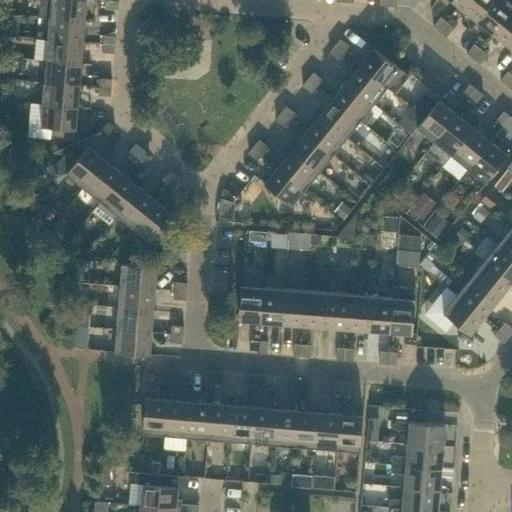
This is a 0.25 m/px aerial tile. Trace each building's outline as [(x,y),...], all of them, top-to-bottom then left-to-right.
[(86,0),(51,0),(50,17),(85,20),(86,0)] [(118,9),(119,0),(117,0),(106,0),(106,8),(118,9)] [(477,20),(492,0),(464,0),(460,6),(477,20)] [(492,0),(477,20),(493,33),(511,10),(511,3),(507,0),(492,0)] [(511,10),(493,33),(510,47),(511,44),(511,10)] [(440,31),(447,22),(441,16),(433,26),(440,31)] [(83,41),(85,20),(50,17),(48,38),(83,41)] [(446,37),(454,27),(447,22),(440,31),(446,37)] [(115,44),(116,35),(103,34),(103,43),(115,44)] [(81,63),(83,41),(48,38),(46,60),(81,63)] [(344,52),(350,46),(340,38),(335,45),(344,52)] [(114,53),(115,44),(103,43),(102,51),(114,53)] [(473,58),(481,48),(474,43),(467,53),(473,58)] [(339,59),(344,52),(335,45),(329,51),(339,59)] [(374,47),(360,64),(382,82),(387,86),(395,93),(409,75),(401,69),(400,67),(392,61),(374,47)] [(480,63),(488,54),(481,48),(473,58),(480,63)] [(79,84),(81,63),(46,60),(45,81),(79,84)] [(374,103),(387,86),(360,64),(346,81),(374,103)] [(507,85),(511,78),(511,73),(508,70),(500,80),(507,85)] [(318,86),(323,79),(313,72),(308,78),(318,86)] [(111,87),(112,78),(100,77),(99,86),(111,87)] [(312,93),(318,86),(308,78),(302,85),(312,93)] [(78,106),(79,84),(45,81),(43,103),(78,106)] [(360,120),(374,103),(346,81),(333,98),(360,120)] [(469,98),(476,89),(470,83),(462,93),(469,98)] [(111,96),(111,87),(99,86),(98,94),(111,96)] [(475,104),(483,94),(476,89),(469,98),(475,104)] [(347,137),(360,120),(333,98),(319,115),(347,137)] [(435,141),(457,113),(439,99),(417,126),(435,141)] [(76,128),(78,106),(43,103),(41,125),(52,126),(51,135),(64,136),(64,127),(76,128)] [(290,119),(296,113),(286,105),(281,112),(290,119)] [(502,125),(510,116),(503,110),(496,120),(502,125)] [(285,126),(290,119),(281,112),(275,118),(285,126)] [(451,154),(473,127),(457,113),(435,141),(451,154)] [(333,154),(347,137),(319,115),(306,132),(333,154)] [(509,131),(511,127),(511,117),(510,116),(502,125),(509,131)] [(107,136),(115,126),(108,120),(100,130),(107,136)] [(502,125),(496,133),(503,139),(509,131),(502,125)] [(468,168),(490,140),(473,127),(451,154),(468,168)] [(319,170),(333,154),(306,132),(292,149),(319,170)] [(263,153),(269,146),(259,139),(254,145),(263,153)] [(486,182),(508,155),(490,140),(468,168),(486,182)] [(135,158),(143,148),(136,143),(128,152),(135,158)] [(84,187),(106,159),(88,145),(66,172),(84,187)] [(258,160),(263,153),(254,145),(248,152),(258,160)] [(142,163),(149,153),(143,148),(135,158),(142,163)] [(306,187),(319,170),(292,149),(279,165),(306,187)] [(101,200),(122,173),(106,159),(84,187),(101,200)] [(292,205),(306,187),(279,165),(265,183),(292,205)] [(169,185),(176,175),(170,170),(162,179),(169,185)] [(93,210),(109,223),(117,214),(139,186),(122,173),(103,197),(101,200),(93,210)] [(175,190),(183,180),(176,175),(169,185),(175,190)] [(302,197),(309,204),(322,192),(315,185),(302,197)] [(134,227),(156,200),(139,186),(117,214),(134,227)] [(152,241),(174,214),(156,200),(134,227),(152,241)] [(511,254),(511,227),(498,243),(511,254)] [(289,232),(288,246),(310,247),(311,233),(289,232)] [(511,282),(511,281),(511,254),(498,243),(484,260),(511,282)] [(112,264),(113,252),(89,251),(88,263),(112,264)] [(498,299),(511,282),(484,260),(471,277),(498,299)] [(157,266),(134,264),(122,263),(120,285),(155,288),(157,266)] [(484,316),(498,299),(471,277),(457,294),(484,316)] [(187,291),(188,282),(175,281),(175,290),(187,291)] [(261,321),(263,286),(241,284),(238,319),(261,321)] [(153,310),(155,288),(120,285),(118,307),(153,310)] [(282,322),(285,288),(263,286),(261,321),(282,322)] [(304,324),(307,289),(285,288),(282,322),(304,324)] [(325,326),(328,291),(307,289),(304,324),(325,326)] [(186,299),(187,291),(175,290),(174,298),(186,299)] [(347,328),(350,293),(328,291),(325,326),(347,328)] [(368,329),(371,295),(350,293),(347,328),(368,329)] [(470,333),(484,316),(457,294),(443,311),(470,333)] [(390,331),(393,296),(371,295),(368,329),(390,331)] [(413,333),(415,298),(393,296),(390,331),(413,333)] [(151,331),(153,310),(118,307),(117,328),(151,331)] [(509,336),(511,332),(511,327),(505,321),(499,328),(509,336)] [(183,334),(184,325),(172,324),(171,333),(183,334)] [(150,353),(151,331),(117,328),(115,351),(150,353)] [(504,343),(509,336),(499,328),(494,335),(504,343)] [(182,343),(183,334),(171,333),(170,341),(182,343)] [(258,352),(259,340),(251,339),(250,352),(258,352)] [(267,353),(268,341),(259,340),(258,352),(267,353)] [(301,356),(302,344),(294,343),(293,355),(301,356)] [(310,357),(311,344),(302,344),(301,356),(310,357)] [(344,360),(345,347),(337,347),(336,359),(344,360)] [(353,360),(354,348),(345,347),(344,360),(353,360)] [(388,363),(388,351),(380,350),(379,363),(388,363)] [(396,364),(397,352),(388,351),(388,363),(396,364)] [(170,379),(171,367),(162,366),(161,379),(170,379)] [(179,380),(180,368),(171,367),(170,379),(179,380)] [(213,383),(214,371),(205,370),(204,382),(213,383)] [(221,384),(222,371),(214,371),(213,383),(221,384)] [(256,387),(257,374),(248,374),(247,386),(256,387)] [(264,387),(265,375),(257,374),(256,387),(264,387)] [(300,378),(296,378),(291,377),(290,390),(299,390),(300,378)] [(308,379),(304,378),(300,378),(299,390),(307,391),(308,379)] [(343,382),(339,381),(335,381),(334,393),(342,394),(343,382)] [(352,382),(348,382),(343,382),(342,394),(351,395),(352,382)] [(165,434),(168,399),(146,397),(143,432),(165,434)] [(187,435),(190,401),(168,399),(165,434),(187,435)] [(208,437),(211,403),(190,401),(187,435),(208,437)] [(230,439),(233,404),(211,403),(208,437),(230,439)] [(251,441),(254,406),(233,404),(230,439),(251,441)] [(273,443),(276,408),(254,406),(251,441),(273,443)] [(294,445),(297,410),(276,408),(273,443),(294,445)] [(316,446),(319,412),(297,410),(294,445),(316,446)] [(337,448),(340,413),(319,412),(316,446),(337,448)] [(360,450),(363,415),(340,413),(337,448),(360,450)] [(445,424),(410,421),(396,420),(395,428),(409,430),(408,443),(443,446),(445,424)] [(441,467),(443,446),(408,443),(407,456),(393,455),(392,463),(441,467)] [(158,473),(158,465),(131,463),(131,471),(136,471),(158,473)] [(439,489),(441,467),(392,463),(391,472),(406,473),(405,486),(439,489)] [(109,486),(111,469),(100,468),(98,485),(109,486)] [(162,473),(158,473),(136,471),(135,482),(143,483),(141,504),(176,507),(177,502),(178,486),(166,485),(167,474),(162,473)] [(438,510),(439,489),(405,486),(403,499),(389,498),(388,506),(438,510)] [(184,511),(186,511),(188,503),(177,502),(176,507),(141,504),(140,511),(175,511),(176,511),(184,511)] [(198,511),(199,504),(188,503),(186,511),(198,511)]
